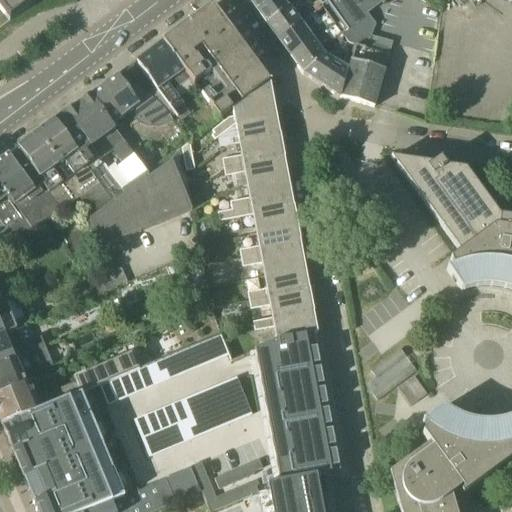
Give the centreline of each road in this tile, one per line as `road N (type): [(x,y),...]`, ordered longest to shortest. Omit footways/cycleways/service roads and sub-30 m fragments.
road 1 (unclassified): [(363,511),(306,207),(301,157),(313,120)]
road 2 (tertiary): [(165,0),(0,121)]
road 3 (unclassified): [(511,154),(313,120)]
road 4 (unclassified): [(313,120),(227,0)]
